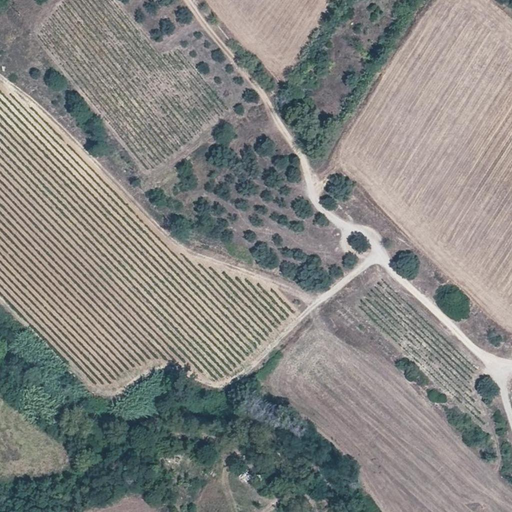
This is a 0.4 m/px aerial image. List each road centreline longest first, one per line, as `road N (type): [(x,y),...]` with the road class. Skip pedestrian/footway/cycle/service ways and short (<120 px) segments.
road 1 (track): [(511,413),(491,362),(367,235),(314,193),(269,99),(191,0)]
road 2 (track): [(380,248),(223,387),(159,367),(92,386),(64,370),(0,299)]
